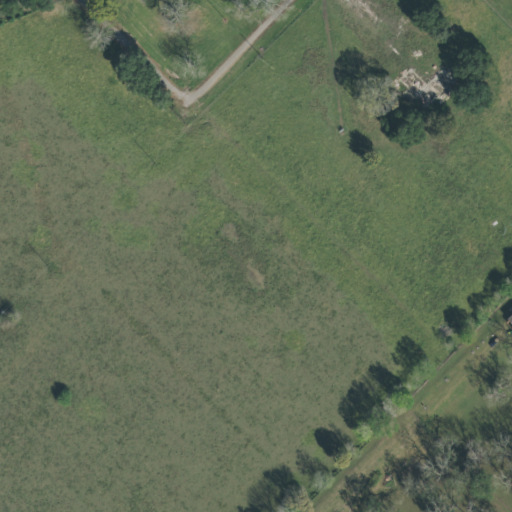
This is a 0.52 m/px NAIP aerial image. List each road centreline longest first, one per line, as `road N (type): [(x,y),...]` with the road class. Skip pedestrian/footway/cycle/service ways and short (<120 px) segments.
road 1 (residential): [(185,105),(290,0)]
road 2 (residential): [(185,105),(81,0)]
